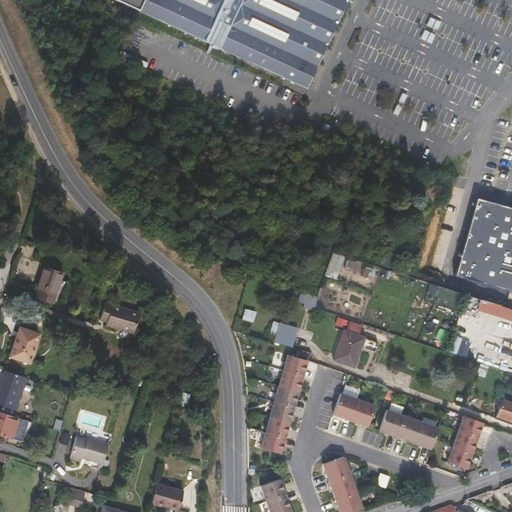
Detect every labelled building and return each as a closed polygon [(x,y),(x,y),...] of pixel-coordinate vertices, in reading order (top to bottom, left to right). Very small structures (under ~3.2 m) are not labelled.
[(116,0),(305,86),(315,64),(344,0),(116,0)] [(511,208),(475,199),(454,276),(511,291),(511,208)] [(331,252),(326,276),(338,278),(343,255),(331,252)] [(54,294),(61,273),(42,267),(35,289),(38,290),(36,297),(53,302),(56,294),(54,294)] [(298,303),(315,306),(317,295),(300,292),(298,303)] [(511,307),(480,299),(477,310),(511,320),(511,307)] [(107,322),(106,325),(133,333),(139,312),(106,303),(101,320),(107,322)] [(369,306),(364,323),(408,336),(413,320),(369,306)] [(297,328),(279,323),(274,342),(291,347),(297,328)] [(20,328),(11,357),(28,363),(38,334),(20,328)] [(362,337),(343,330),(334,356),(353,363),(362,337)] [(306,360),(287,355),(282,371),(301,376),(306,360)] [(333,360),(352,366),(353,363),(334,356),(333,360)] [(25,377),(5,370),(1,383),(0,386),(0,403),(15,408),(25,377)] [(301,376),(282,371),(278,386),(297,391),(301,376)] [(297,391),(278,386),(274,401),(293,407),(297,391)] [(349,420),(357,399),(340,393),(332,414),(349,420)] [(367,426),(374,405),(357,399),(349,420),(367,426)] [(511,402),(502,399),(496,416),(511,421),(511,402)] [(293,407),(274,401),(269,417),(288,422),(293,407)] [(395,437),(403,416),(386,410),(378,430),(395,437)] [(0,434),(10,438),(17,417),(0,411),(0,434)] [(482,422),(461,414),(455,430),(476,437),(482,422)] [(422,423),(403,416),(395,437),(415,443),(422,423)] [(269,417),(265,432),(284,438),(288,422),(269,417)] [(430,449),(437,428),(422,423),(415,443),(430,449)] [(476,437),(455,430),(449,445),(471,453),(476,437)] [(284,438),(265,432),(260,448),(279,453),(284,438)] [(73,444),(75,435),(66,433),(64,442),(73,444)] [(101,463),(107,443),(87,438),(87,440),(76,437),(70,458),(81,461),(82,457),(101,463)] [(471,453),(449,445),(444,461),(465,468),(471,453)] [(349,474),(343,457),(322,464),(328,481),(349,474)] [(334,498),(355,491),(349,474),(328,481),(334,498)] [(384,487),(388,477),(379,474),(376,484),(384,487)] [(284,495),(278,479),(260,486),(265,502),(284,495)] [(176,509),(181,490),(156,482),(150,502),(176,509)] [(63,502),(80,507),(83,495),(67,490),(63,502)] [(339,511),(349,511),(361,508),(355,491),(334,498),(339,511)] [(269,511),(283,511),(290,510),(284,495),(265,502),(269,511)]
